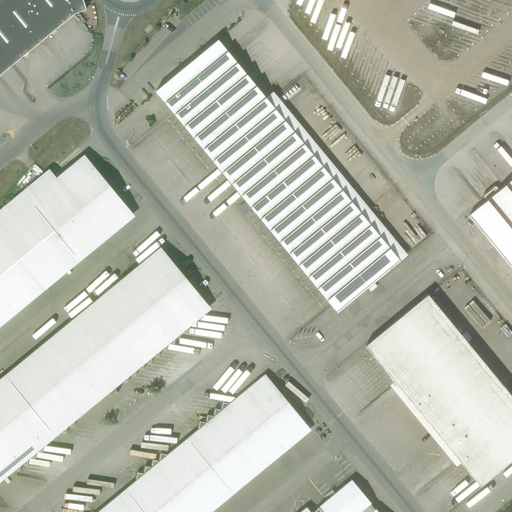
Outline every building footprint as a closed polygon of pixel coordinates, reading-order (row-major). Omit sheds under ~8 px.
[(0,0),(0,76),(74,15),(86,10),(86,8),(85,6),(84,3),(82,0),(0,0)] [(400,262),(227,51),(218,41),(155,92),(337,313),(400,262)] [(0,236),(0,315),(128,210),(89,163),(59,188),(46,174),(49,171),(49,170),(0,210),(0,228),(4,233),(0,236)] [(511,180),(468,217),(511,269),(511,180)] [(0,391),(0,470),(3,468),(19,471),(21,464),(27,465),(28,457),(35,458),(36,451),(42,452),(44,444),(39,443),(54,431),(66,433),(67,425),(73,427),(75,419),(70,418),(116,380),(127,382),(129,375),(135,376),(137,368),(143,370),(144,362),(151,363),(152,356),(158,357),(160,349),(166,350),(168,343),(174,344),(176,334),(168,333),(204,303),(166,256),(0,391)] [(365,347),(441,440),(480,487),(511,460),(511,397),(428,295),(365,347)] [(472,339),(466,332),(461,336),(467,343),(472,339)] [(203,511),(306,427),(268,380),(229,412),(215,409),(214,417),(208,416),(206,423),(200,422),(198,430),(203,431),(172,456),(161,454),(159,462),(164,463),(157,469),(151,468),(150,474),(143,473),(142,481),(104,511),(203,511)]
